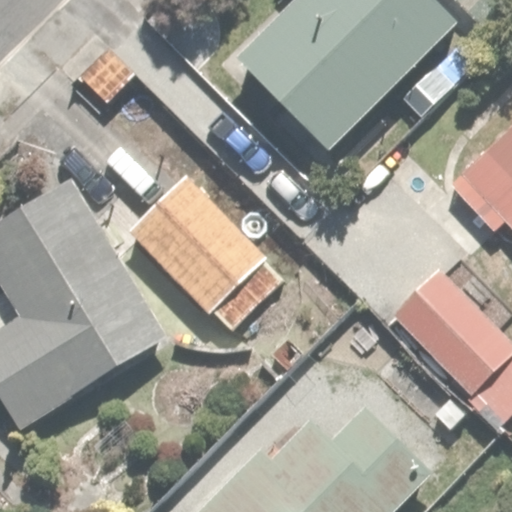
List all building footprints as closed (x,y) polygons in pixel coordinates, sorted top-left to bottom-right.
[(435,0),(286,0),(236,46),(326,144),(456,23),(435,0)] [(462,0),(478,12),(488,0),(462,0)] [(511,112),(448,174),(499,227),(505,221),(511,227),(511,112)] [(186,164),(128,223),(235,328),(293,269),(186,164)] [(0,326),(0,389),(22,428),(180,339),(84,169),(0,216),(0,272),(23,313),(0,326)] [(511,338),(435,259),(389,304),(499,416),(511,403),(511,338)] [(195,511),(389,511),(434,466),(332,366),(193,510),(195,511)]
